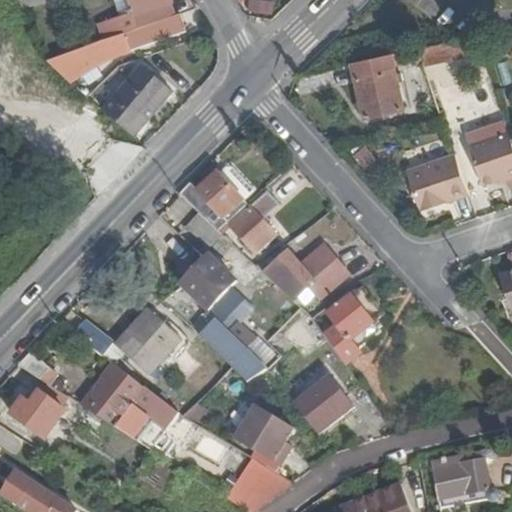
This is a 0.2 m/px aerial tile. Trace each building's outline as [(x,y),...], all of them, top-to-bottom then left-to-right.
[(45,0),(19,0),(24,11),(47,3),(45,0)] [(174,5),(172,0),(115,0),(121,18),(100,26),(106,42),(127,35),(171,19),(167,7),(174,5)] [(270,1),(261,0),(257,0),(256,12),(268,14),(270,1)] [(106,42),(49,62),(66,77),(71,81),(98,65),(132,47),(179,30),(175,18),(171,19),(127,35),(106,42)] [(477,35),(422,48),(426,60),(427,62),(482,49),(477,35)] [(393,55),(355,63),(368,117),(406,109),(396,67),(426,60),(422,48),(393,55)] [(107,112),(137,138),(174,93),(144,68),(107,112)] [(507,180),(511,177),(511,136),(510,130),(471,145),(484,182),(493,179),(505,175),(507,180)] [(427,209),(473,193),(460,154),(413,171),(427,209)] [(222,233),(253,203),(249,198),(259,189),(238,166),(232,166),(225,173),(221,169),(201,192),(193,185),(182,197),(201,215),(222,233)] [(494,184),(507,180),(505,175),(493,179),(494,184)] [(280,205),(268,193),(232,227),(259,255),(279,236),(264,219),(280,205)] [(224,235),(222,233),(201,215),(190,228),(212,248),(224,235)] [(172,270),(186,283),(210,257),(196,244),(188,246),(173,262),(172,270)] [(327,246),(318,254),(327,264),(335,256),(327,246)] [(303,267),(286,247),(272,257),(278,263),(273,267),(267,261),(259,268),(297,303),(300,298),(305,304),(317,294),(323,299),(351,274),(335,256),(327,264),(318,254),(303,267)] [(184,286),(211,312),(238,283),(239,281),(211,256),(210,257),(186,283),(184,286)] [(238,283),(211,312),(250,348),(259,339),(234,315),(252,297),(238,283)] [(364,288),(318,324),(347,366),(362,354),(353,341),(386,315),(364,288)] [(151,376),(184,339),(153,311),(120,347),(151,376)] [(213,322),(201,336),(235,367),(251,383),(272,369),(250,348),(211,312),(207,316),(213,322)] [(88,323),(78,334),(106,356),(115,344),(88,323)] [(34,352),(21,367),(49,385),(58,374),(34,352)] [(84,407),(153,451),(190,418),(186,416),(120,367),(108,379),(111,383),(84,407)] [(299,404),(323,435),(357,408),(334,377),(299,404)] [(70,398),(49,385),(43,392),(64,408),(70,398)] [(64,408),(43,392),(34,404),(27,399),(14,416),(47,440),(69,412),(64,408)] [(186,416),(190,418),(204,427),(215,415),(199,403),(186,416)] [(256,451),(281,467),(288,452),(281,449),(285,442),(293,427),(257,404),(236,439),(256,451)] [(292,446),(285,442),(281,449),(288,452),(292,446)] [(76,471),(83,459),(65,448),(58,459),(76,471)] [(442,501),(495,490),(486,450),(469,453),(471,463),(437,470),(442,501)] [(252,457),(278,472),(281,467),(256,451),(252,457)] [(182,470),(157,454),(144,475),(169,491),(182,470)] [(19,472),(4,494),(31,511),(78,511),(80,510),(19,472)] [(229,500),(248,511),(250,511),(267,496),(241,481),(229,500)] [(416,511),(403,481),(343,510),(344,511),(416,511)]
